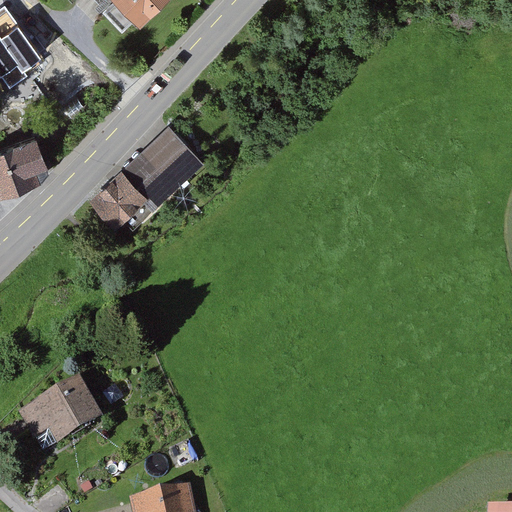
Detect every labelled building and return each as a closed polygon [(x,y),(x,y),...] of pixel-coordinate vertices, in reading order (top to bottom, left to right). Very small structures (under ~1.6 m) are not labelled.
[(115,0),(139,24),(162,0),(115,0)] [(0,75),(11,91),(28,79),(25,73),(42,61),(4,7),(0,10),(0,75)] [(125,170),(90,203),(117,230),(148,200),(158,211),(206,165),(174,132),(130,175),(125,170)] [(39,139),(0,152),(0,195),(1,199),(36,185),(50,174),(39,139)] [(77,385),(19,420),(34,445),(48,436),(57,451),(101,425),(77,385)] [(196,511),(192,490),(132,504),(133,511),(196,511)]
